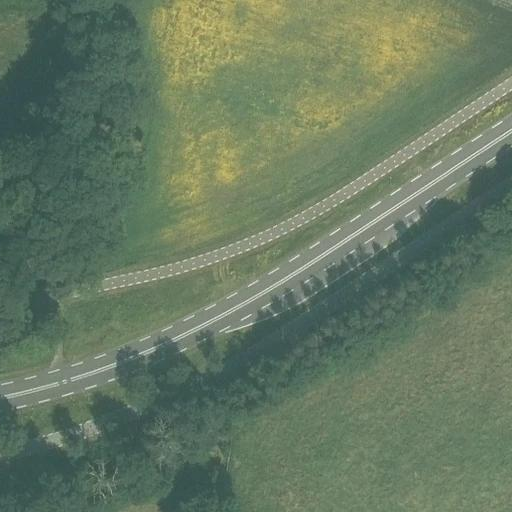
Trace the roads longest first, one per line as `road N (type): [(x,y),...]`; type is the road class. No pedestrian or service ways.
road 1 (primary): [(0,399),(159,347),(262,294),(511,130)]
road 2 (track): [(117,0),(94,70),(59,295),(55,359),(79,435)]
